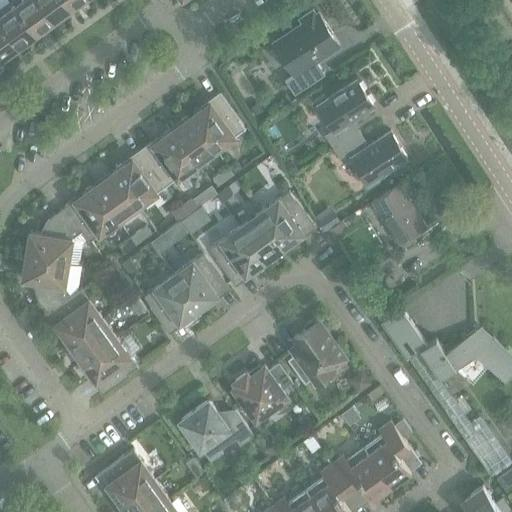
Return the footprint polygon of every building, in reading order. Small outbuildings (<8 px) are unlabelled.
[(0,18),(20,46),(37,33),(13,0),(10,0),(0,7),(0,18)] [(55,21),(40,0),(13,0),(37,33),(45,28),(45,29),(55,21)] [(72,8),(66,0),(40,0),(55,21),(66,14),(65,13),(72,8)] [(324,73),(316,60),(340,44),(319,11),(316,13),(313,7),(300,16),(303,22),(274,41),(294,72),(286,78),(295,92),(324,73)] [(511,16),(506,8),(498,13),(511,34),(511,16)] [(0,55),(3,59),(13,52),(13,51),(20,46),(0,18),(0,55)] [(334,128),(326,133),(335,147),(360,131),(352,118),(374,103),(357,77),(326,97),(324,93),(311,101),(319,113),(323,111),(334,128)] [(203,106),(202,105),(191,114),(216,149),(246,127),(221,93),(203,106)] [(250,107),(255,115),(264,109),(259,102),(250,107)] [(173,128),(172,127),(172,128),(197,163),(216,149),(191,114),(190,114),(191,115),(173,128)] [(161,137),(143,149),(168,184),(197,163),(172,128),(160,136),(161,137)] [(391,129),(368,143),(360,131),(335,147),(344,161),(352,155),(363,172),(359,175),(367,187),(380,179),(377,175),(408,155),(391,129)] [(125,162),(113,170),(139,205),(168,184),(143,149),(125,162)] [(273,153),(264,158),(270,168),(279,162),(273,153)] [(233,172),(242,166),(236,158),(227,164),(228,165),(233,172)] [(291,176),(299,170),(293,160),(284,166),(291,176)] [(228,165),(213,176),(219,184),(234,173),(233,172),(228,165)] [(94,183),(94,184),(119,219),(139,205),(113,170),(112,170),(113,171),(95,184),(94,183)] [(235,192),(229,183),(216,192),(223,201),(235,192)] [(373,200),(399,241),(426,225),(400,183),(373,200)] [(94,184),(82,192),(83,193),(65,206),(83,230),(82,230),(89,241),(119,219),(94,184)] [(314,224),(290,189),(260,211),(285,246),(297,238),(296,237),(314,224)] [(188,213),(198,206),(191,195),(181,202),(188,213)] [(171,210),(178,220),(188,213),(181,202),(171,210)] [(44,227),(43,230),(42,232),(31,230),(27,254),(69,261),(73,237),(82,230),(83,230),(65,206),(53,214),(51,216),(50,218),(47,221),(45,223),(44,227)] [(333,207),(318,217),(326,230),(329,228),(341,220),(333,207)] [(285,246),(260,211),(240,225),(266,260),(266,259),(284,246),(285,247),(285,246)] [(355,212),(348,217),(353,224),(357,221),(358,216),(355,212)] [(341,220),(329,228),(335,235),(347,227),(342,219),(341,220)] [(146,224),(131,235),(137,243),(152,232),(146,224)] [(254,268),(266,260),(240,225),(211,247),(235,281),(254,268)] [(160,234),(151,240),(158,251),(170,242),(163,232),(160,234)] [(137,244),(137,243),(131,235),(118,243),(125,253),(137,244)] [(229,286),(204,251),(174,273),(200,308),(211,300),(211,299),(229,286)] [(38,297),(40,300),(48,312),(72,294),(72,293),(78,289),(82,265),(69,263),(69,261),(27,254),(23,278),(34,279),(34,282),(34,285),(35,288),(35,291),(36,294),(37,296),(38,297)] [(398,266),(390,255),(366,271),(374,282),(398,266)] [(137,267),(129,256),(126,258),(121,262),(125,268),(129,273),(137,267)] [(188,316),(200,308),(174,273),(144,294),(169,329),(188,316)] [(48,312),(61,329),(60,330),(68,341),(103,316),(82,286),(78,289),(72,293),(72,294),(48,312)] [(128,298),(139,314),(147,308),(136,293),(128,298)] [(402,307),(381,322),(406,358),(409,356),(421,348),(440,375),(474,351),(506,380),(511,373),(511,353),(480,326),(446,350),(436,337),(428,343),(402,307)] [(82,360),(82,361),(117,336),(103,316),(68,341),(69,342),(83,360),(82,360)] [(335,368),(334,366),(347,357),(319,318),(316,320),(314,318),(304,325),(306,327),(294,337),(298,343),(291,348),(295,354),(289,359),(306,382),(312,377),(316,382),(335,368)] [(104,390),(139,365),(117,336),(82,361),(90,372),(91,372),(104,390)] [(421,348),(409,356),(491,474),(511,459),(511,458),(481,413),(470,420),(439,376),(440,375),(421,348)] [(293,381),(279,361),(269,368),(265,363),(250,374),(247,370),(235,379),(237,383),(234,386),(256,417),(288,394),(287,393),(291,391),(287,385),(293,381)] [(362,370),(351,378),(359,390),(371,382),(362,370)] [(235,407),(222,416),(209,398),(180,419),(201,448),(202,447),(211,460),(224,451),(221,448),(236,437),(241,444),(255,434),(235,407)] [(353,404),(341,412),(350,424),(361,415),(353,404)] [(412,430),(403,417),(395,424),(404,436),(412,430)] [(404,436),(395,424),(391,419),(379,428),(383,432),(365,445),(392,483),(411,470),(407,464),(418,456),(404,436)] [(260,441),(270,455),(278,450),(268,436),(260,441)] [(347,458),(343,454),(332,462),(359,499),(369,491),(373,497),(392,483),(365,445),(347,458)] [(113,490),(112,491),(120,502),(155,477),(134,447),(99,472),(113,490)] [(283,454),(274,460),(280,469),(289,463),(283,454)] [(197,476),(205,470),(194,455),(186,461),(197,476)] [(321,470),(324,474),(306,487),(324,511),(352,511),(353,511),(349,506),(359,499),(332,462),(321,470)] [(506,489),(511,484),(511,464),(497,475),(506,489)] [(204,490),(213,484),(206,474),(197,480),(204,490)] [(147,511),(169,496),(155,477),(120,502),(121,503),(121,502),(128,511),(147,511)] [(469,506),(461,511),(503,511),(483,485),(471,493),(471,494),(464,500),(469,506)] [(288,500),(285,496),(274,504),(279,511),(324,511),(306,487),(288,500)] [(180,511),(169,496),(147,511),(180,511)]
